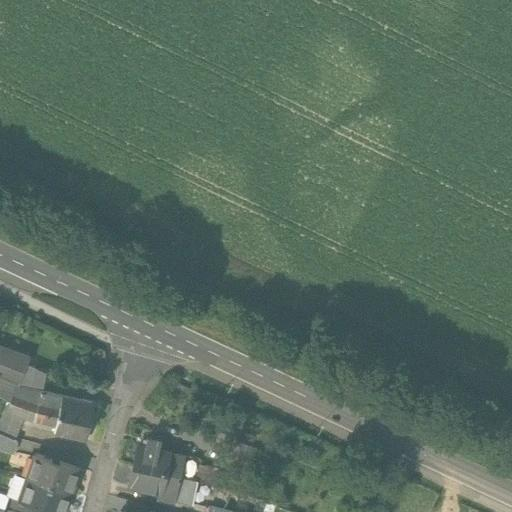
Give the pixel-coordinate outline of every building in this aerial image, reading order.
[(24,412),(88,426),(93,407),(41,395),(16,390),(25,367),(27,362),(0,351),(0,380),(0,381),(0,399),(11,406),(24,412)] [(16,390),(41,395),(45,376),(25,367),(16,390)] [(53,439),(84,446),(88,426),(24,412),(20,421),(34,426),(55,431),(53,439)] [(0,454),(12,458),(16,446),(0,439),(0,454)] [(137,450),(133,470),(179,480),(183,460),(156,454),(159,445),(147,442),(144,452),(137,450)] [(27,483),(70,498),(78,473),(35,459),(27,483)] [(179,480),(133,470),(128,490),(159,497),(157,501),(192,509),(196,485),(178,481),(179,480)] [(64,511),(70,498),(27,483),(23,493),(22,492),(17,506),(35,511),(64,511)]
